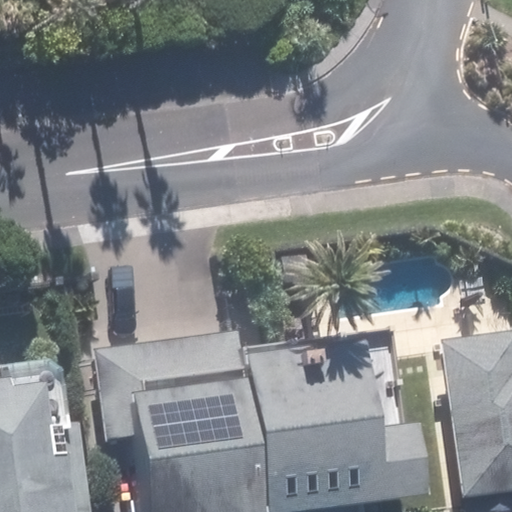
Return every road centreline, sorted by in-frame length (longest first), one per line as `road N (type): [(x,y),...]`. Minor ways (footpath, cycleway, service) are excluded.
road 1 (residential): [(403,89),(371,123),(297,141),(0,185)]
road 2 (residential): [(403,89),(511,154)]
